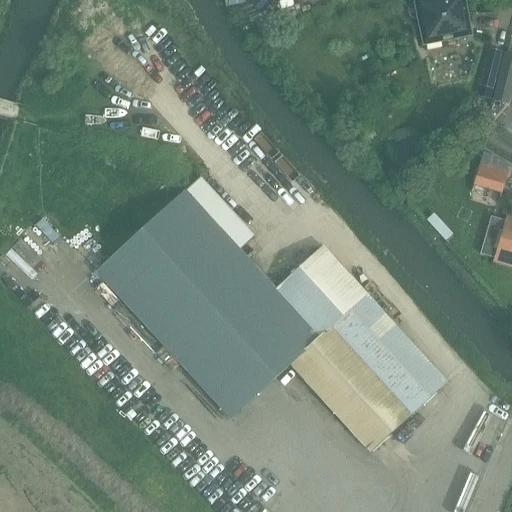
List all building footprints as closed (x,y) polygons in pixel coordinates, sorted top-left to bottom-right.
[(222,0),(224,9),(245,4),(244,0),(222,0)] [(421,47),(468,38),(460,0),(427,0),(413,3),(413,6),(409,7),(406,11),(407,18),(412,22),(416,21),(421,47)] [(491,91),(500,54),(487,51),(479,88),(491,91)] [(511,82),(511,81),(511,57),(504,55),(492,101),(503,104),(509,81),(511,82)] [(502,194),(508,172),(480,164),(474,186),(502,194)] [(95,273),(165,349),(230,421),(289,367),(369,455),(446,385),(323,249),(275,292),(184,192),(100,269),(95,273)] [(511,219),(507,218),(503,233),(507,234),(502,250),(498,249),(494,263),(511,268),(511,219)]
